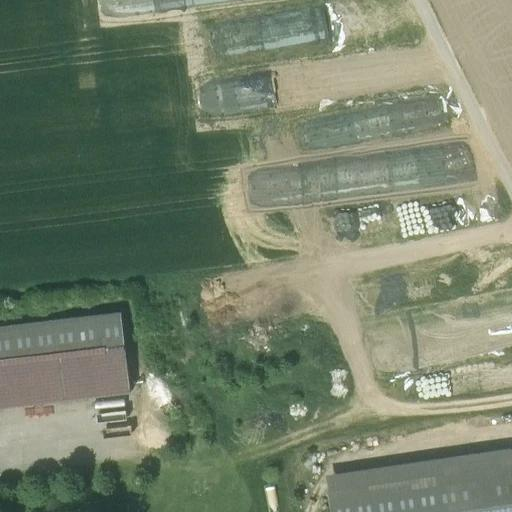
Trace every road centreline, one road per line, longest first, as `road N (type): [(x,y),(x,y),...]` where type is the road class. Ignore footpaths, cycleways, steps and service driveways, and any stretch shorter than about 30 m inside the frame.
road 1 (track): [(416,0),(511,193)]
road 2 (track): [(0,467),(137,450)]
